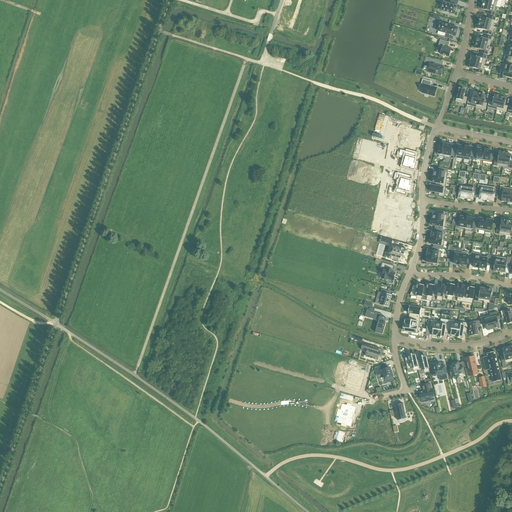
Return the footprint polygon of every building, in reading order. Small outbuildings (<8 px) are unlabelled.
[(443,2),(441,11),(454,14),(457,6),(456,6),(456,4),(457,4),(458,1),(456,0),(451,0),(451,3),(454,3),(453,5),(443,2)] [(482,4),(481,8),(481,9),(488,11),(488,14),(493,16),(494,16),(495,12),(493,12),(494,10),(495,7),(496,7),(482,3),(481,3),(483,4),(482,4)] [(479,20),(479,23),(493,26),(496,18),(492,17),(489,16),(488,19),(481,17),(480,20),(479,20)] [(436,24),(435,28),(438,29),(437,31),(446,34),(445,37),(452,40),(453,36),(455,36),(458,28),(440,23),(439,25),(436,24)] [(479,26),(478,29),(485,31),(485,34),(491,35),(493,26),(479,23),(478,26),(479,26)] [(477,37),(476,42),(489,46),(491,40),(492,41),(493,37),(489,36),(485,35),(485,38),(477,37)] [(439,44),(438,48),(441,49),(440,54),(443,55),(443,56),(445,56),(448,57),(449,54),(450,54),(450,51),(451,49),(448,48),(448,47),(449,42),(440,40),(439,43),(439,44)] [(475,43),(474,47),(475,47),(474,48),(482,50),(481,53),(489,55),(489,52),(488,51),(489,46),(476,42),(476,44),(475,43)] [(471,55),(470,61),(484,65),(486,56),(480,54),(479,57),(471,55)] [(426,57),(425,62),(426,63),(429,64),(427,71),(428,72),(429,73),(431,74),(433,73),(440,75),(443,67),(440,66),(441,61),(441,62),(426,57)] [(470,62),(469,66),(469,67),(476,69),(475,72),(483,74),(484,71),(483,70),(484,65),(470,61),(470,62)] [(502,70),(511,72),(511,66),(509,65),(510,62),(504,61),(503,64),(504,64),(502,70)] [(501,70),(499,79),(505,80),(506,77),(511,78),(511,72),(502,70),(501,69),(501,70)] [(423,79),(421,84),(424,85),(421,93),(434,97),(437,88),(430,86),(431,83),(431,82),(423,79)] [(456,99),(456,102),(465,104),(467,98),(464,97),(465,93),(466,90),(462,89),(459,88),(457,95),(456,95),(456,98),(456,99)] [(468,99),(467,105),(476,108),(479,94),(478,94),(478,93),(474,92),(474,93),(473,93),(471,100),(468,99)] [(479,94),(476,108),(485,110),(487,104),(484,103),(485,97),(486,95),(480,94),(479,94)] [(488,107),(487,108),(497,110),(500,96),(494,95),(493,98),(493,99),(492,102),(489,102),(488,107)] [(500,96),(497,110),(506,113),(507,106),(504,106),(505,102),(506,101),(506,98),(500,97),(501,96),(500,96)] [(416,147),(419,148),(421,142),(419,141),(420,137),(419,136),(420,132),(407,128),(406,128),(407,129),(406,134),(410,135),(407,148),(415,151),(416,147)] [(437,150),(437,154),(438,154),(438,155),(444,156),(446,144),(440,143),(439,150),(437,150)] [(444,156),(444,157),(450,158),(451,156),(454,157),(454,151),(451,150),(452,148),(452,145),(446,144),(444,156)] [(454,157),(453,159),(456,159),(457,158),(463,159),(465,146),(461,145),(458,145),(458,149),(458,151),(454,150),(454,151),(454,157)] [(465,146),(463,159),(470,160),(470,159),(473,160),(474,153),(471,153),(471,151),(472,147),(469,147),(470,146),(465,146)] [(474,153),(473,160),(483,161),(485,149),(480,148),(478,148),(477,152),(477,154),(474,153)] [(485,149),(483,161),(489,162),(492,163),(493,159),(493,156),(490,156),(491,154),(491,150),(489,150),(489,149),(485,149)] [(400,150),(399,155),(405,157),(402,166),(410,168),(411,169),(414,169),(416,163),(414,163),(415,159),(414,158),(415,154),(400,150)] [(494,163),(493,166),(494,166),(503,167),(505,154),(505,152),(504,152),(499,151),(498,160),(494,159),(494,163)] [(505,154),(503,167),(509,168),(508,170),(511,170),(511,168),(511,162),(510,162),(510,159),(511,155),(510,154),(506,153),(506,154),(505,154)] [(433,176),(447,178),(448,169),(440,168),(439,171),(434,170),(433,176)] [(403,179),(400,192),(409,194),(410,191),(411,191),(413,191),(415,185),(413,185),(414,181),(413,180),(414,176),(401,172),(400,178),(403,179)] [(432,178),(432,182),(436,183),(437,183),(437,186),(445,187),(447,178),(433,176),(432,178)] [(457,184),(456,191),(459,192),(458,197),(466,199),(468,186),(457,184)] [(432,185),(431,192),(437,193),(436,196),(444,197),(446,188),(445,187),(437,186),(435,186),(432,185)] [(477,189),(477,193),(480,193),(479,199),(486,200),(488,186),(478,185),(477,189)] [(500,185),(499,193),(502,194),(501,202),(504,202),(507,202),(509,188),(504,187),(504,186),(500,185)] [(468,186),(466,199),(473,200),(474,194),(477,195),(477,193),(477,189),(475,188),(475,187),(468,186)] [(488,186),(486,200),(493,201),(494,196),(497,196),(498,190),(495,190),(495,187),(488,186)] [(407,214),(410,215),(412,209),(410,209),(411,204),(410,204),(411,200),(412,201),(412,200),(397,196),(398,195),(395,194),(394,198),(396,198),(396,201),(400,202),(397,216),(406,218),(407,214),(407,215),(407,214)] [(432,219),(446,221),(447,215),(445,215),(445,213),(441,213),(440,214),(433,213),(432,219)] [(456,222),(455,228),(465,229),(467,217),(463,216),(463,217),(460,216),(459,222),(456,221),(456,222)] [(465,229),(465,230),(475,232),(475,230),(476,224),(473,224),(474,218),(471,218),(471,217),(467,217),(465,229)] [(476,224),(475,230),(484,231),(485,231),(487,218),(482,218),(480,218),(479,224),(476,223),(476,224)] [(484,231),(484,232),(494,234),(495,226),(492,226),(492,225),(493,220),(491,220),(491,219),(487,218),(485,231),(484,231)] [(397,225),(400,226),(398,234),(397,234),(395,239),(406,242),(407,238),(410,239),(412,233),(410,232),(411,228),(410,228),(411,223),(398,219),(397,225)] [(432,219),(431,225),(437,226),(436,229),(438,230),(442,230),(443,227),(445,228),(446,221),(432,219)] [(497,227),(496,234),(505,235),(507,221),(504,220),(504,221),(501,220),(500,228),(497,227)] [(431,238),(443,240),(445,231),(442,230),(438,230),(437,233),(432,232),(431,238)] [(430,240),(430,244),(435,245),(435,248),(439,249),(443,249),(444,240),(443,240),(431,238),(430,240)] [(391,246),(389,253),(388,258),(393,259),(396,260),(397,260),(402,262),(402,261),(403,258),(406,258),(407,253),(408,251),(403,249),(400,248),(397,247),(394,246),(391,246)] [(427,256),(439,258),(440,258),(441,252),(439,252),(439,249),(435,248),(434,248),(433,251),(428,250),(427,256)] [(452,251),(451,257),(454,258),(453,264),(455,264),(455,265),(460,265),(461,254),(462,253),(461,253),(452,251)] [(467,262),(467,260),(470,260),(471,254),(468,254),(468,252),(461,251),(461,252),(461,253),(462,253),(461,254),(460,265),(464,266),(464,265),(466,266),(467,262)] [(479,268),(481,256),(481,254),(475,253),(475,252),(472,252),(471,254),(470,260),(473,261),(473,263),(472,267),(475,267),(475,268),(479,268)] [(487,263),(490,263),(490,262),(491,256),(488,255),(487,257),(486,256),(481,256),(479,268),(483,269),(483,268),(486,269),(486,265),(487,263)] [(427,256),(426,262),(433,263),(432,265),(437,265),(437,264),(438,264),(439,258),(427,256)] [(492,256),(491,263),(494,263),(494,266),(493,266),(493,268),(494,268),(493,271),(499,272),(499,271),(501,260),(495,259),(495,257),(492,256)] [(501,260),(499,271),(505,272),(505,270),(506,270),(506,268),(506,265),(510,265),(511,259),(507,259),(507,261),(501,260)] [(382,263),(381,267),(384,268),(381,279),(387,280),(387,279),(393,281),(395,273),(392,272),(394,266),(382,263)] [(420,301),(421,301),(423,285),(417,284),(417,285),(414,285),(410,295),(412,296),(415,296),(417,296),(416,300),(420,301)] [(430,301),(431,301),(434,285),(428,284),(427,284),(427,285),(427,286),(424,286),(424,285),(423,285),(421,301),(422,297),(422,296),(427,296),(426,300),(430,301)] [(441,301),(444,285),(440,284),(439,284),(437,284),(437,286),(434,286),(434,285),(431,301),(432,297),(432,295),(437,296),(437,300),(441,301)] [(451,301),(452,301),(454,285),(454,284),(450,284),(447,284),(447,286),(444,285),(441,301),(442,301),(442,297),(443,295),(447,296),(447,300),(451,301)] [(455,285),(454,285),(452,301),(453,297),(453,296),(457,297),(457,301),(461,302),(462,302),(464,286),(462,286),(460,285),(459,285),(458,285),(457,286),(454,286),(454,285),(455,285)] [(465,286),(464,286),(462,302),(472,304),(473,300),(473,299),(474,288),(475,288),(473,287),(467,287),(468,287),(467,288),(464,287),(465,286)] [(486,289),(485,288),(481,287),(481,288),(480,288),(479,292),(479,295),(476,294),(475,301),(478,301),(478,300),(484,301),(486,289)] [(388,291),(382,289),(381,293),(378,292),(375,303),(380,305),(388,307),(389,302),(390,300),(391,295),(387,294),(388,291)] [(484,301),(484,302),(491,303),(493,304),(493,303),(494,297),(491,297),(492,290),(486,289),(484,301)] [(409,310),(408,313),(409,313),(409,317),(410,317),(419,318),(420,318),(420,313),(424,314),(425,310),(425,309),(421,308),(410,306),(409,306),(409,310)] [(365,317),(369,318),(370,318),(373,319),(374,319),(377,320),(378,320),(379,321),(378,321),(378,325),(377,325),(377,328),(375,333),(380,334),(383,335),(385,326),(386,324),(386,323),(386,322),(386,323),(385,323),(386,320),(387,318),(382,317),(380,316),(381,315),(381,314),(380,314),(374,312),(375,309),(370,308),(369,311),(367,310),(365,317)] [(503,311),(501,312),(502,318),(505,317),(507,324),(511,322),(511,315),(511,314),(511,313),(511,312),(511,311),(504,313),(503,311)] [(496,316),(490,318),(494,329),(499,327),(497,320),(500,319),(498,313),(495,314),(496,316)] [(490,317),(490,315),(490,316),(480,318),(482,324),(485,324),(487,331),(489,330),(489,331),(493,330),(492,329),(493,329),(490,317)] [(405,319),(404,325),(419,327),(420,318),(419,318),(410,317),(409,320),(405,319)] [(433,331),(432,335),(438,336),(440,322),(431,320),(430,327),(430,329),(429,331),(433,331)] [(454,336),(456,336),(458,322),(449,320),(449,323),(448,330),(451,331),(450,335),(454,336)] [(479,321),(474,321),(469,322),(470,325),(471,330),(469,331),(470,336),(478,335),(477,330),(478,330),(477,328),(477,327),(480,327),(479,321)] [(448,330),(449,323),(440,322),(438,336),(444,337),(445,333),(447,333),(448,333),(448,330)] [(466,333),(468,323),(465,323),(460,322),(458,322),(456,336),(462,337),(462,335),(463,333),(466,333)] [(404,325),(403,331),(408,332),(411,332),(412,332),(418,333),(419,327),(404,325)] [(378,348),(368,345),(366,344),(364,350),(368,351),(366,356),(368,357),(369,357),(370,357),(371,358),(372,358),(373,358),(374,358),(378,360),(379,356),(380,353),(377,352),(378,348)] [(503,356),(500,357),(501,363),(505,363),(504,360),(510,359),(508,348),(502,349),(502,352),(502,353),(503,353),(503,356)] [(487,356),(482,357),(485,371),(490,370),(493,382),(501,380),(495,352),(486,354),(487,356)] [(418,370),(416,360),(415,354),(410,356),(408,356),(408,357),(405,358),(407,369),(411,368),(412,367),(413,371),(418,370)] [(419,358),(419,359),(416,360),(418,370),(422,370),(423,369),(424,373),(429,372),(428,368),(427,360),(426,356),(422,357),(419,358)] [(467,366),(469,373),(472,372),(472,373),(473,373),(473,372),(477,371),(476,367),(475,364),(475,363),(475,362),(475,361),(474,361),(473,361),(472,357),(467,358),(465,359),(466,363),(467,366)] [(440,363),(437,364),(437,363),(435,363),(432,363),(433,370),(434,371),(432,371),(433,375),(433,377),(434,376),(438,375),(440,381),(448,379),(445,366),(444,362),(443,363),(444,364),(443,364),(442,364),(441,365),(440,363)] [(453,363),(453,365),(450,366),(451,370),(450,370),(451,378),(452,378),(455,377),(455,378),(456,378),(456,379),(457,380),(463,379),(462,377),(462,376),(463,376),(464,376),(463,368),(463,367),(459,368),(458,363),(458,362),(453,363)] [(385,365),(374,368),(375,371),(378,371),(380,375),(384,374),(386,382),(393,380),(390,367),(386,368),(385,365)] [(346,381),(344,386),(348,387),(347,388),(350,389),(350,388),(353,389),(355,381),(356,381),(358,376),(356,375),(358,369),(351,367),(349,373),(346,372),(344,380),(346,381)] [(424,390),(424,391),(423,391),(419,392),(419,393),(420,394),(420,395),(420,397),(421,399),(425,398),(426,398),(426,400),(430,399),(429,397),(434,396),(433,394),(433,392),(433,391),(432,390),(432,389),(431,390),(430,386),(429,384),(427,384),(425,385),(424,385),(422,385),(423,390),(424,390)] [(338,408),(336,415),(338,416),(336,422),(350,426),(352,419),(351,419),(352,413),(354,414),(355,407),(342,403),(340,409),(338,408)] [(403,403),(394,405),(398,420),(406,418),(403,403)] [(342,442),(345,432),(339,431),(336,441),(342,442)]
